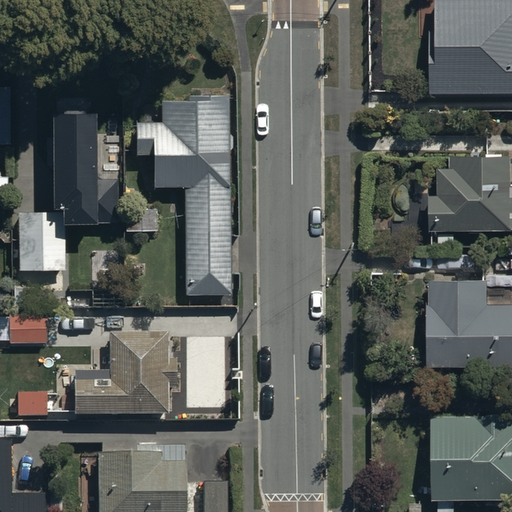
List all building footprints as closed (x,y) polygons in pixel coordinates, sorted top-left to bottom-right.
[(428,26),(428,86),(511,86),(511,0),(433,0),(433,26),(428,26)] [(11,76),(0,75),(0,136),(12,136),(11,76)] [(182,180),(183,288),(229,288),(227,88),(192,88),(193,91),(159,91),(160,116),(134,116),(135,148),(150,148),(151,180),(182,180)] [(17,214),(18,270),(65,269),(65,225),(119,225),(119,180),(97,180),(96,115),(54,115),(55,213),(17,214)] [(437,215),(437,225),(511,224),(511,178),(509,178),(508,148),(449,148),(449,163),(434,163),(435,188),(427,188),(427,215),(437,215)] [(157,205),(123,205),(123,226),(157,226),(157,205)] [(485,273),(427,273),(427,297),(425,297),(425,359),(511,359),(511,297),(485,297),(485,273)] [(26,307),(26,338),(63,337),(63,306),(26,307)] [(74,377),(75,407),(169,407),(169,384),(177,384),(177,355),(169,355),(169,327),(110,327),(111,377),(74,377)] [(56,390),(17,391),(18,413),(56,413),(56,390)] [(511,408),(429,409),(429,494),(511,493),(511,408)] [(0,511),(49,511),(49,491),(11,491),(11,438),(0,438),(0,511)] [(100,447),(100,511),(185,511),(185,441),(137,441),(137,447),(100,447)] [(226,511),(225,478),(203,479),(204,511),(226,511)]
